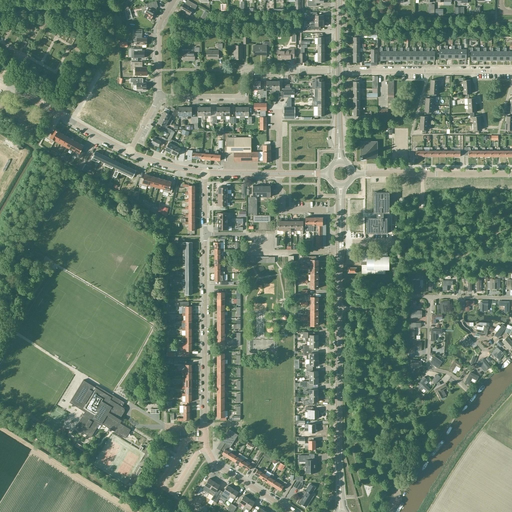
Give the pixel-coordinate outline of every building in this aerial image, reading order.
[(149,8),(143,17),(150,20),(155,11),(157,7),(158,7),(156,1),(147,4),(148,8),(149,8)] [(184,3),(180,10),(189,15),(193,9),(195,10),(197,5),(190,1),(187,5),(184,3)] [(314,21),(323,21),(323,15),(316,15),(316,12),(310,12),(310,17),(315,17),(314,21)] [(314,24),(310,24),(310,29),(320,29),(320,26),(323,26),(323,21),(314,21),(314,24)] [(137,45),(146,45),(146,38),(142,38),(142,34),(134,34),(134,42),(137,42),(137,45)] [(353,37),(353,44),(359,44),(359,38),(363,38),(363,35),(359,35),(354,35),(354,37),(353,37)] [(270,49),(270,41),(262,41),(262,45),(253,45),(253,51),(252,51),(252,54),(262,54),(262,55),(266,55),(266,49),(270,49)] [(222,53),(222,43),(218,43),(218,50),(206,50),(206,58),(218,58),(218,53),(222,53)] [(359,44),(353,44),(353,53),(359,53),(359,48),(363,48),(363,44),(359,44)] [(198,57),(198,47),(198,45),(194,45),(194,52),(182,52),(182,60),(194,60),(194,57),(198,57)] [(234,59),(242,59),(242,45),(234,45),(234,59)] [(283,59),(290,59),(290,57),(293,57),(293,48),(288,48),(288,50),(277,50),(277,55),(278,55),(278,59),(283,59)] [(137,57),(144,57),(144,51),(134,51),(131,51),(131,61),(137,61),(137,57)] [(353,53),(353,62),(362,62),(362,53),(359,53),(353,53)] [(146,75),(146,67),(141,67),(140,65),(139,65),(139,62),(132,62),(132,69),(136,69),(136,75),(146,75)] [(136,90),(146,90),(146,83),(142,83),(142,78),(130,78),(130,82),(132,82),(132,84),(133,85),(136,85),(136,90)] [(314,88),(324,88),(324,81),(323,81),(323,78),(315,78),(315,81),(312,81),(312,88),(314,88)] [(430,87),(437,87),(438,80),(441,81),(441,78),(438,78),(437,80),(430,80),(430,87)] [(462,87),(470,87),(470,80),(462,81),(462,78),(458,78),(458,81),(462,81),(462,87)] [(260,91),(260,85),(260,81),(254,81),(254,90),(258,90),(258,93),(260,93),(260,97),(263,97),(263,91),(260,91)] [(437,94),(437,87),(430,87),(429,94),(431,94),(431,96),(435,96),(435,94),(437,94)] [(464,96),(468,96),(468,94),(470,94),(470,87),(462,87),(463,94),(464,94),(464,96)] [(324,88),(314,88),(314,97),(318,97),(324,97),(324,88)] [(435,99),(435,96),(431,96),(431,99),(425,98),(425,105),(432,105),(432,99),(435,99)] [(467,105),(475,105),(475,98),(468,98),(468,96),(464,96),(464,99),(467,98),(467,105)] [(266,106),(266,103),(254,103),(254,110),(260,110),(260,117),(265,117),(265,110),(266,110),(266,106)] [(469,115),(473,114),(473,112),(475,112),(475,105),(467,105),(468,112),(469,112),(469,115)] [(160,117),(171,123),(173,121),(169,119),(171,115),(163,111),(160,117)] [(430,117),(430,115),(426,114),(426,117),(420,116),(419,123),(427,123),(428,117),(430,117)] [(472,124),(480,123),(479,116),(473,117),(473,114),(469,115),(469,117),(472,117),(472,124)] [(170,125),(171,123),(160,117),(157,123),(165,127),(167,123),(170,125)] [(427,130),(427,123),(419,123),(419,130),(422,130),(422,132),(426,133),(426,130),(427,130)] [(480,123),(472,124),(473,130),(474,130),(474,133),(478,133),(478,130),(480,130),(480,123)] [(55,141),(60,132),(55,129),(52,134),(49,132),(46,138),(54,142),(55,141)] [(60,143),(64,135),(60,132),(55,141),(60,143)] [(165,150),(170,153),(176,142),(171,139),(172,136),(170,134),(167,140),(169,141),(165,150)] [(64,146),(69,138),(64,135),(60,143),(64,146)] [(162,144),(165,139),(161,136),(159,140),(153,137),(151,143),(158,146),(160,142),(162,144)] [(234,152),(234,162),(257,162),(258,162),(258,160),(262,160),(262,162),(270,162),(270,152),(270,145),(263,145),(263,152),(251,152),(251,137),(234,137),(234,152)] [(69,149),(74,140),(69,138),(64,146),(69,149)] [(74,151),(79,143),(74,140),(69,149),(74,151)] [(365,158),(366,158),(377,158),(377,153),(377,148),(377,141),(370,141),(365,141),(360,141),(360,155),(359,155),(359,158),(363,158),(363,159),(364,159),(365,159),(365,158)] [(176,142),(170,153),(176,156),(180,148),(177,147),(179,143),(176,142)] [(84,146),(79,143),(74,151),(79,154),(78,156),(81,157),(84,152),(81,150),(84,146)] [(422,151),(422,148),(422,147),(416,147),(416,148),(414,148),(414,151),(415,151),(415,156),(423,156),(423,151),(422,151)] [(430,151),(429,151),(424,151),(424,148),(422,148),(422,151),(423,151),(423,156),(430,156),(430,151)] [(437,151),(436,151),(432,151),(431,148),(429,148),(429,151),(430,151),(430,156),(437,156),(437,151)] [(445,151),(444,151),(439,151),(439,148),(436,148),(436,151),(437,151),(437,156),(445,156),(445,151)] [(452,151),(451,151),(447,151),(446,148),(444,148),(444,151),(445,151),(445,156),(452,156),(452,151)] [(452,151),(452,156),(460,156),(460,151),(454,151),(453,148),(451,148),(451,151),(452,151)] [(476,151),(474,151),(470,151),(469,148),(467,148),(467,151),(468,151),(468,156),(475,156),(476,151)] [(483,151),(482,151),(477,151),(477,148),(474,148),(474,151),(476,151),(475,156),(483,156),(483,151)] [(490,151),(489,151),(485,151),(484,148),(482,148),(482,151),(483,151),(483,156),(490,156),(490,151)] [(498,151),(496,151),(492,151),(491,148),(489,148),(489,151),(490,151),(490,156),(498,156),(498,151)] [(505,151),(504,151),(499,151),(499,148),(496,148),(496,151),(498,151),(498,156),(505,156),(505,151)] [(201,159),(201,153),(199,153),(198,149),(196,149),(195,153),(192,153),(191,158),(192,158),(192,159),(194,159),(201,159)] [(210,160),(211,154),(208,154),(208,150),(206,150),(205,154),(201,153),(201,159),(202,159),(204,160),(204,159),(210,160)] [(93,156),(91,160),(96,162),(96,161),(99,163),(100,160),(102,155),(103,154),(102,153),(102,154),(95,151),(93,156)] [(211,154),(210,160),(211,160),(213,160),(220,161),(220,155),(218,155),(218,151),(215,151),(214,155),(211,154)] [(102,155),(100,160),(104,163),(103,165),(105,166),(109,158),(109,157),(109,156),(108,158),(102,155)] [(109,158),(105,166),(112,169),(113,167),(116,161),(116,160),(115,160),(115,161),(109,158)] [(115,170),(113,176),(116,178),(118,172),(119,172),(122,164),(123,163),(122,163),(122,164),(116,161),(113,167),(118,169),(117,171),(115,170)] [(122,164),(119,172),(125,175),(129,167),(129,166),(128,167),(122,164)] [(129,167),(125,175),(132,178),(133,176),(136,171),(136,170),(136,169),(135,169),(135,170),(129,167)] [(148,185),(150,176),(145,174),(143,178),(140,177),(138,184),(147,187),(148,185)] [(171,182),(166,180),(163,189),(163,191),(172,193),(173,187),(170,186),(171,182)] [(270,188),(270,187),(270,186),(253,186),(253,188),(252,188),(252,195),(253,195),(253,197),(256,197),(270,197),(270,195),(270,193),(272,193),(272,190),(270,190),(270,188)] [(387,196),(387,192),(376,192),(376,196),(373,196),(373,209),(376,209),(376,213),(376,214),(376,215),(376,217),(375,217),(370,217),(370,220),(366,220),(366,231),(370,231),(370,233),(387,233),(387,217),(383,217),(383,215),(383,213),(387,213),(387,209),(389,209),(389,196),(387,196)] [(248,203),(248,213),(253,213),(253,221),(270,221),(270,215),(256,215),(256,197),(253,197),(253,203),(248,203)] [(314,231),(314,217),(313,217),(306,217),(305,217),(305,231),(314,231)] [(326,247),(326,244),(326,217),(323,217),(322,217),(314,217),(314,231),(318,231),(318,237),(316,237),(316,247),(326,247)] [(220,250),(220,251),(224,251),(224,249),(220,248),(220,242),(224,242),(224,239),(217,239),(217,242),(214,242),(214,250),(220,250)] [(220,256),(220,251),(220,250),(214,250),(214,258),(220,258),(220,259),(224,259),(224,256),(220,256)] [(387,256),(387,252),(362,252),(362,260),(364,260),(364,264),(362,264),(362,273),(385,273),(385,269),(389,269),(389,256),(387,256)] [(310,267),(318,267),(318,260),(316,260),(316,256),(313,256),(313,257),(301,257),(301,256),(301,261),(310,261),(310,267)] [(220,264),(220,259),(220,258),(214,258),(214,265),(220,265),(220,267),(224,267),(224,264),(220,264)] [(220,271),(220,267),(220,265),(214,265),(214,273),(220,273),(220,274),(224,274),(224,272),(220,271)] [(224,279),(224,274),(220,274),(220,273),(214,273),(214,281),(220,281),(220,285),(227,285),(227,280),(224,279)] [(452,281),(443,280),(442,291),(447,291),(447,286),(452,286),(452,281)] [(183,287),(183,289),(185,289),(185,295),(192,295),(192,287),(193,287),(192,287),(185,287),(183,287)] [(188,306),(188,301),(179,301),(179,306),(182,306),(182,313),(185,313),(185,314),(191,314),(191,306),(188,306)] [(440,302),(441,313),(445,313),(444,306),(449,305),(449,301),(440,302)] [(465,301),(465,311),(469,311),(469,305),(474,305),(474,301),(465,301)] [(509,302),(498,301),(498,306),(504,306),(504,313),(508,313),(509,302)] [(191,321),(191,314),(185,314),(185,313),(182,313),(182,315),(185,315),(185,321),(191,321)] [(432,315),(431,323),(435,324),(436,319),(442,319),(442,315),(432,315)] [(185,321),(182,320),(182,328),(186,328),(186,329),(191,329),(191,321),(185,321)] [(414,327),(420,327),(421,323),(410,323),(410,338),(414,338),(414,327)] [(502,325),(495,335),(498,338),(506,328),(502,325)] [(476,329),(475,333),(486,335),(488,327),(484,326),(483,331),(476,329)] [(191,336),(191,329),(186,329),(186,328),(182,328),(182,330),(185,330),(185,335),(185,336),(191,336)] [(441,333),(441,329),(431,329),(431,341),(435,341),(435,333),(441,333)] [(314,332),(312,332),(303,332),(302,337),(310,337),(310,341),(318,341),(318,335),(316,335),(316,334),(314,332)] [(182,335),(182,338),(182,340),(185,339),(186,343),(191,343),(191,336),(185,336),(185,335),(182,335)] [(467,335),(459,342),(461,346),(467,342),(469,345),(473,342),(467,335)] [(511,342),(507,337),(502,341),(509,349),(511,346),(511,342)] [(318,347),(318,341),(310,341),(310,345),(303,345),(303,350),(306,350),(312,350),(312,347),(318,347)] [(410,342),(410,352),(414,352),(414,346),(421,347),(421,343),(410,342)] [(189,351),(191,351),(191,343),(186,343),(182,343),(182,357),(189,357),(189,351)] [(496,346),(490,353),(498,360),(504,353),(496,346)] [(312,353),(312,350),(306,350),(306,354),(310,355),(310,359),(318,359),(318,353),(312,353)] [(434,356),(430,362),(437,368),(442,362),(434,356)] [(482,364),(487,369),(490,367),(483,358),(476,364),(479,367),(482,364)] [(318,365),(318,359),(310,359),(310,363),(306,364),(306,368),(312,368),(312,365),(318,365)] [(411,360),(409,368),(413,369),(414,365),(420,366),(421,362),(411,360)] [(462,364),(454,360),(449,369),(452,371),(456,365),(460,368),(462,364)] [(185,372),(191,372),(191,364),(186,364),(182,364),(182,366),(182,368),(182,371),(185,371),(185,372)] [(312,371),(312,368),(306,368),(306,373),(309,374),(309,377),(318,377),(318,371),(312,371)] [(191,379),(191,372),(185,372),(185,371),(182,371),(182,374),(185,374),(185,379),(191,379)] [(478,376),(470,372),(465,382),(468,384),(471,378),(476,380),(478,376)] [(300,381),(300,387),(303,387),(312,387),(312,384),(318,384),(318,377),(309,377),(309,381),(300,381)] [(426,380),(427,380),(424,377),(418,383),(426,390),(427,391),(429,388),(425,384),(428,382),(426,380)] [(185,379),(182,379),(182,381),(185,381),(185,386),(185,387),(191,387),(191,379),(185,379)] [(83,380),(69,402),(85,412),(75,428),(91,437),(99,424),(100,425),(101,425),(102,425),(103,424),(116,432),(125,438),(130,429),(118,422),(119,420),(119,419),(124,412),(124,411),(124,410),(124,409),(124,408),(123,407),(122,407),(123,406),(124,404),(111,396),(111,397),(83,380)] [(446,395),(442,390),(447,387),(445,384),(435,389),(440,399),(443,397),(446,395)] [(185,387),(185,386),(182,386),(182,389),(185,389),(185,394),(191,394),(191,387),(185,387)] [(309,396),(318,396),(318,389),(312,389),(312,387),(303,387),(303,390),(309,392),(309,396)] [(185,394),(182,394),(182,396),(185,396),(185,401),(185,402),(189,402),(191,402),(191,394),(185,394)] [(318,402),(318,396),(309,396),(309,400),(303,401),(303,405),(312,405),(312,402),(318,402)] [(308,418),(318,418),(318,410),(312,410),(312,407),(305,407),(305,412),(308,412),(308,418)] [(189,420),(189,413),(183,413),(183,418),(178,418),(178,421),(184,421),(184,420),(189,420)] [(304,428),(304,431),(308,431),(308,433),(315,433),(315,424),(308,424),(306,424),(304,425),(304,428)] [(228,451),(237,435),(238,434),(229,429),(217,448),(223,452),(222,454),(229,458),(232,453),(233,454),(235,450),(233,449),(230,452),(228,451)] [(315,449),(315,441),(309,441),(309,446),(307,446),(307,445),(305,445),(305,446),(305,449),(315,449)] [(87,453),(89,450),(77,443),(75,446),(87,453)] [(238,457),(239,458),(242,454),(239,453),(237,456),(233,454),(232,453),(229,458),(235,462),(238,457)] [(310,455),(299,455),(299,461),(306,461),(306,473),(315,473),(315,460),(310,460),(310,455)] [(245,461),(246,462),(248,458),(246,457),(243,461),(239,458),(238,457),(235,462),(242,466),(245,461)] [(245,461),(242,466),(248,470),(251,466),(252,466),(254,463),(252,461),(250,465),(246,462),(245,461)] [(264,474),(265,474),(267,470),(265,469),(262,473),(257,469),(254,474),(261,478),(264,474)] [(270,478),(271,478),(274,475),(271,473),(269,477),(265,474),(264,474),(261,478),(267,482),(270,478)] [(277,482),(278,482),(280,479),(278,477),(275,481),(271,478),(270,478),(267,482),(274,486),(277,482)] [(205,485),(202,489),(205,490),(207,492),(214,481),(209,478),(205,485)] [(214,481),(207,492),(210,493),(212,490),(215,492),(219,485),(214,481)] [(284,486),(286,483),(284,481),(282,485),(278,482),(277,482),(274,486),(280,490),(283,486),(284,486)] [(310,494),(315,487),(309,484),(305,491),(306,492),(299,503),(306,507),(313,496),(310,494)] [(226,499),(232,488),(227,485),(223,492),(220,490),(217,495),(213,501),(216,502),(220,496),(221,496),(226,499)] [(226,499),(231,502),(238,492),(232,488),(226,499)] [(245,506),(249,499),(244,495),(239,502),(237,506),(239,507),(241,504),(245,506)] [(249,499),(245,506),(242,509),(244,511),(247,507),(250,509),(254,502),(249,499)]
